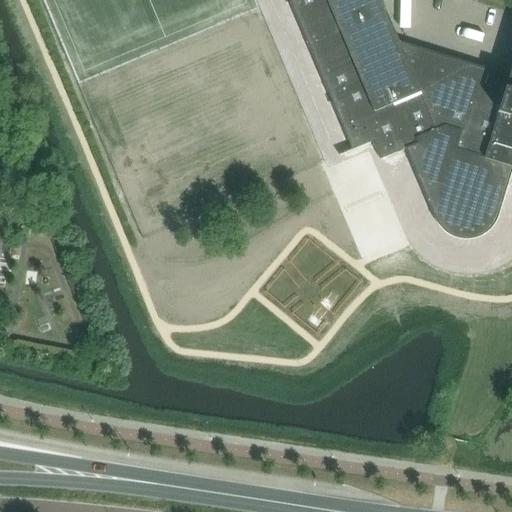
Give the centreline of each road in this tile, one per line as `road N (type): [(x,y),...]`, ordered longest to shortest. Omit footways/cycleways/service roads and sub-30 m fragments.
road 1 (primary): [(366,511),(0,456)]
road 2 (primary): [(0,479),(278,511)]
